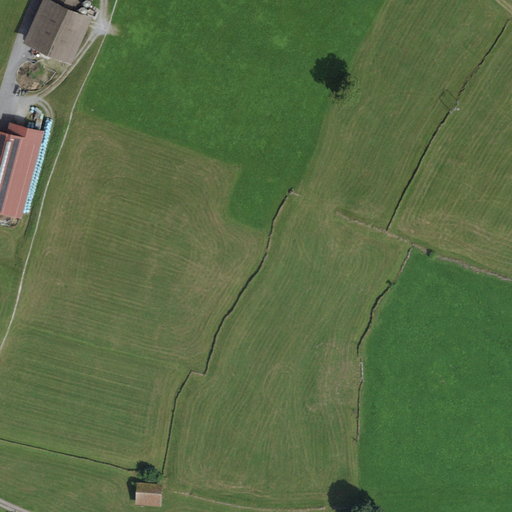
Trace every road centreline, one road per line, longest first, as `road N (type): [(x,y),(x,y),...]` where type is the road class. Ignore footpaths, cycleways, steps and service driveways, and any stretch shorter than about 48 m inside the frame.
road 1 (track): [(24,209),(43,109),(36,98),(4,90)]
road 2 (track): [(36,98),(79,56),(103,0)]
